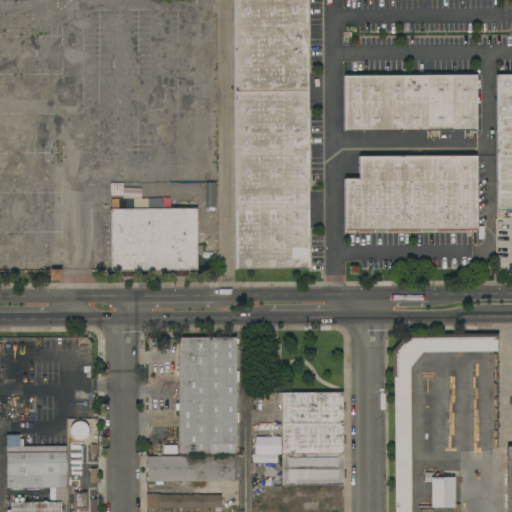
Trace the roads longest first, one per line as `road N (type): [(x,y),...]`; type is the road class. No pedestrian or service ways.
road 1 (residential): [(335,296),(366,319),(368,511)]
road 2 (residential): [(124,511),(122,298)]
road 3 (secondary): [(72,321),(269,320)]
road 4 (secondary): [(366,319),(511,316)]
road 5 (secondary): [(335,296),(213,297)]
road 6 (secondary): [(122,298),(0,298)]
